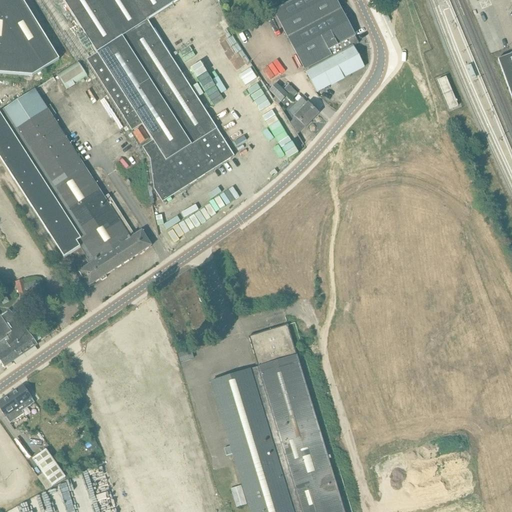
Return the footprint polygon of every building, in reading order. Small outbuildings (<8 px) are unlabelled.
[(0,0),(0,73),(33,76),(60,60),(22,0),(0,0)] [(62,0),(97,54),(87,60),(132,131),(142,125),(153,141),(143,148),(150,160),(154,189),(163,202),(233,157),(148,24),(147,22),(147,21),(179,0),(62,0)] [(359,44),(335,0),(294,0),(274,11),(307,74),(354,49),(353,47),(359,44)] [(307,74),(312,84),(317,93),(364,68),(354,49),(307,74)] [(511,54),(498,60),(511,98),(511,54)] [(66,91),(88,77),(78,63),(57,76),(66,91)] [(472,79),(477,77),(471,64),(467,66),(472,79)] [(446,111),(455,108),(446,77),(436,80),(446,111)] [(277,84),(270,91),(282,103),(289,95),(277,84)] [(298,94),(289,86),(285,90),(293,98),(298,94)] [(35,90),(0,112),(0,157),(64,258),(80,248),(88,259),(86,261),(89,265),(79,272),(89,287),(152,246),(142,231),(135,236),(109,195),(106,196),(104,193),(102,195),(37,94),(35,90)] [(319,114),(312,107),(308,104),(304,100),(291,113),(295,117),(295,118),(290,124),(297,135),(305,127),(306,128),(319,114)] [(485,162),(467,118),(456,122),(475,166),(485,162)] [(285,161),(296,155),(278,122),(267,127),(285,161)] [(141,145),(149,139),(142,128),(134,133),(141,145)] [(22,305),(44,299),(39,281),(24,285),(23,280),(16,282),(22,305)] [(25,327),(15,312),(13,313),(9,311),(1,316),(0,315),(0,360),(4,368),(37,345),(30,335),(39,330),(33,322),(25,327)] [(344,511),(288,325),(249,337),(249,339),(250,339),(258,368),(211,382),(231,447),(224,449),(227,456),(233,454),(242,486),(230,489),(237,509),(248,505),(250,511),(344,511)] [(180,363),(193,359),(191,350),(177,354),(180,363)] [(23,415),(24,414),(22,412),(35,403),(32,399),(23,386),(9,395),(23,415)] [(10,424),(23,415),(9,395),(0,401),(0,409),(5,417),(6,417),(10,424)] [(66,478),(46,450),(33,460),(42,473),(38,477),(47,490),(52,487),(53,487),(66,478)]
